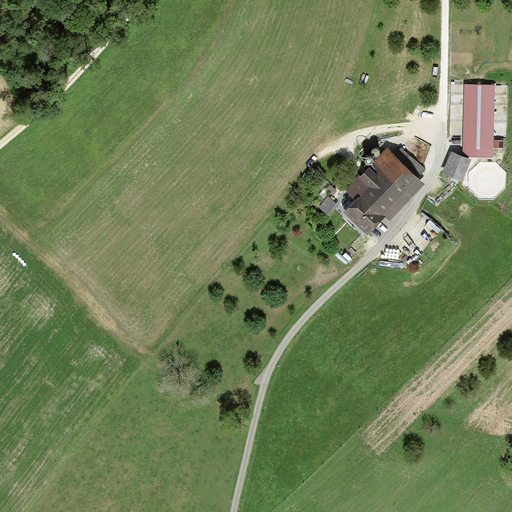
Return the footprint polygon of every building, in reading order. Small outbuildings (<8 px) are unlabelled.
[(495,84),(466,83),(464,155),(493,156),(493,147),(504,147),(505,138),(493,138),(495,84)] [(386,214),(391,219),(424,184),(417,177),(424,169),(408,153),(400,161),(386,147),(346,189),(355,198),(345,208),(369,231),(386,214)] [(470,158),(453,152),(445,172),(462,179),(470,158)] [(330,182),(326,188),(330,191),(335,185),(330,182)] [(328,197),(321,207),(328,212),(335,203),(328,197)]
